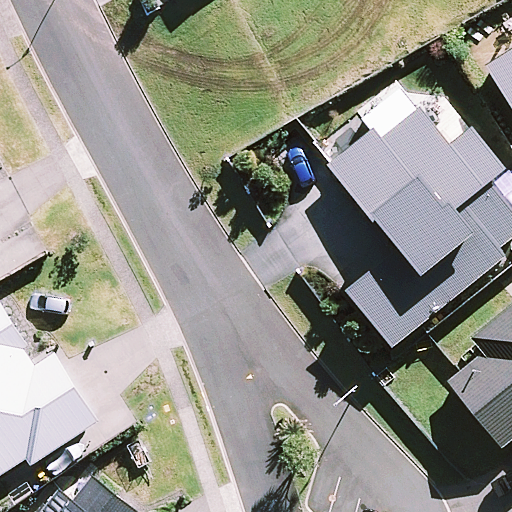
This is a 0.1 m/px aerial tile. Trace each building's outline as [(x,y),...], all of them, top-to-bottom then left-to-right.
[(511,52),(488,68),(511,107),(511,52)] [(511,240),(507,235),(511,230),(511,195),(492,170),(511,154),(480,115),(457,133),(427,96),(388,127),(382,120),(336,157),(402,239),(352,278),(398,335),(511,243),(511,240)] [(35,467),(101,424),(57,352),(37,363),(26,350),(32,347),(0,303),(0,477),(29,460),(35,467)] [(511,306),(471,339),(482,353),(446,382),(501,450),(511,441),(511,306)] [(133,511),(146,496),(102,462),(81,488),(68,477),(40,511),(133,511)]
